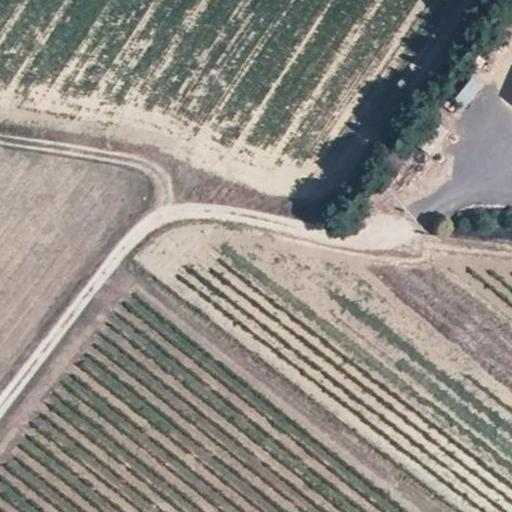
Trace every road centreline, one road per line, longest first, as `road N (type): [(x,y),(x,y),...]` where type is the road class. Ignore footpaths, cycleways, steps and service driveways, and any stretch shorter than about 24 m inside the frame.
road 1 (track): [(0,411),(117,254),(167,210),(511,257)]
road 2 (track): [(0,138),(144,163),(161,173),(167,210)]
